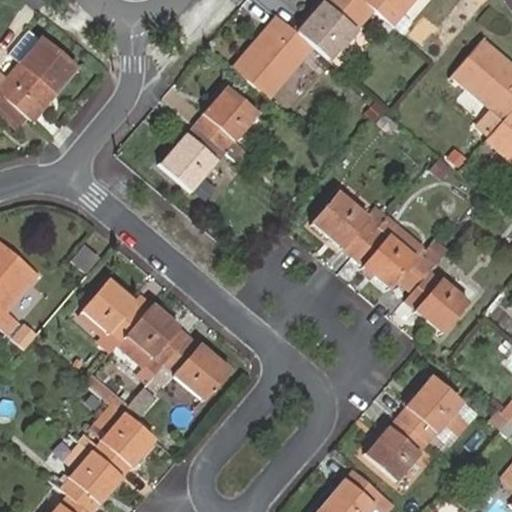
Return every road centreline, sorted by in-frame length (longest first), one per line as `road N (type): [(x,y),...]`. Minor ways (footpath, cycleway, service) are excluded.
road 1 (residential): [(293,364),(70,176)]
road 2 (residential): [(246,511),(329,408),(326,391),(293,364)]
road 3 (residential): [(293,364),(203,479),(226,511)]
road 4 (residential): [(136,22),(139,65),(129,98),(70,176)]
